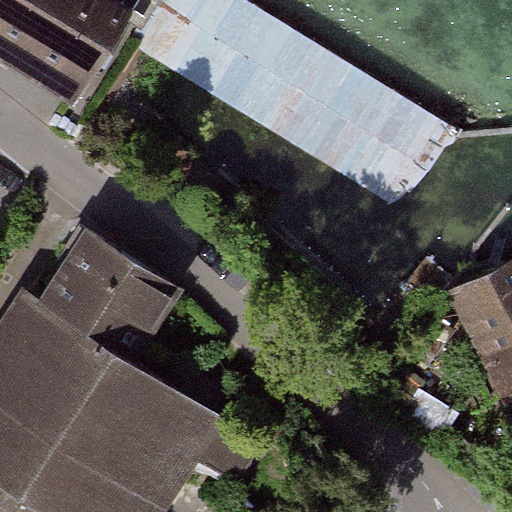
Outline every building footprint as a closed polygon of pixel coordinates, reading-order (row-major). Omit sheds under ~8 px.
[(133,1),(131,0),(0,0),(0,53),(75,98),(133,1)] [(179,0),(148,51),(395,199),(455,137),(465,127),(258,0),(179,0)] [(175,282),(80,224),(34,297),(129,356),(175,282)] [(511,396),(511,249),(446,283),(504,400),(511,396)] [(20,288),(0,320),(0,511),(165,511),(197,462),(238,488),(267,443),(129,356),(34,297),(20,288)]
